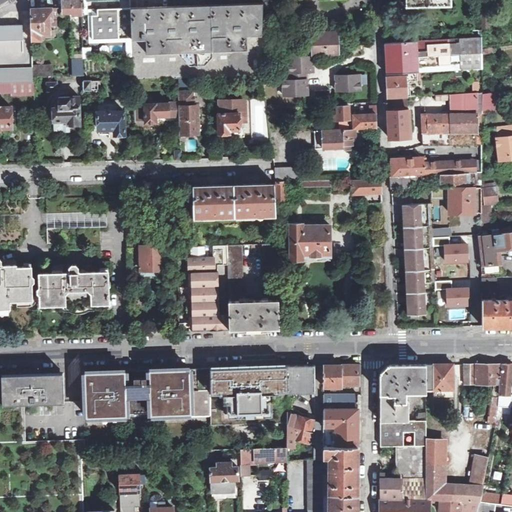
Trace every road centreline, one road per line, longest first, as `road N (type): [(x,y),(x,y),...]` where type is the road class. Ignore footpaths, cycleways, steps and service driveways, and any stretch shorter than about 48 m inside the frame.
road 1 (residential): [(0,356),(368,343)]
road 2 (residential): [(393,345),(376,0)]
road 3 (residential): [(0,178),(266,167)]
road 4 (residential): [(368,343),(370,511)]
